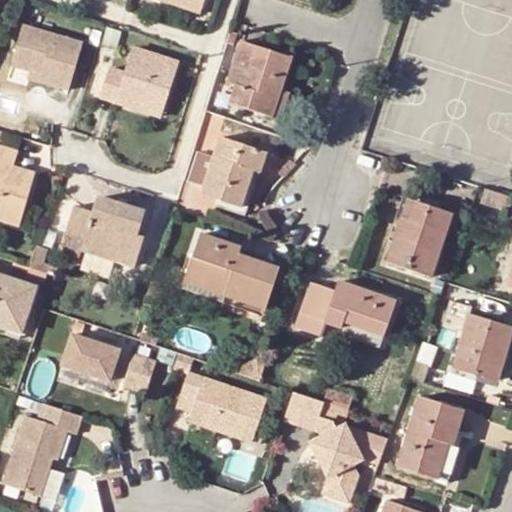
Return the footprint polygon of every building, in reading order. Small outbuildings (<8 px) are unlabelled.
[(200,14),(203,5),(187,0),(166,0),(166,2),(200,14)] [(82,47),(22,29),(10,71),(28,77),(41,80),(39,88),(68,97),(82,47)] [(101,49),(116,54),(121,36),(106,31),(101,49)] [(233,49),(237,37),(229,35),(225,46),(233,49)] [(288,58),(239,42),(225,86),(233,88),(228,105),(269,118),(278,91),(288,58)] [(179,60),(134,45),(124,72),(109,67),(99,99),(131,110),(133,103),(162,112),(179,60)] [(39,88),(41,80),(28,77),(26,84),(39,88)] [(288,95),(278,91),(269,118),(279,121),(288,95)] [(162,112),(133,103),(131,110),(159,119),(162,112)] [(195,154),(186,184),(202,189),(200,196),(240,209),(252,173),(258,175),(263,153),(218,138),(212,160),(195,154)] [(8,149),(0,146),(0,221),(18,227),(35,176),(13,169),(11,174),(3,173),(8,149)] [(17,151),(8,149),(3,173),(11,174),(13,169),(17,151)] [(511,215),(511,211),(511,199),(482,191),(477,205),(511,215)] [(65,234),(83,240),(81,249),(135,266),(145,237),(138,235),(144,214),(96,198),(92,212),(75,206),(65,234)] [(406,200),(400,219),(407,221),(413,203),(406,200)] [(449,214),(413,203),(407,221),(400,219),(386,264),(429,278),(449,214)] [(144,214),(138,235),(145,237),(154,209),(147,206),(144,214)] [(77,258),(81,249),(83,240),(65,234),(59,252),(77,258)] [(239,256),(241,248),(200,234),(183,283),(264,311),(278,270),(239,256)] [(49,251),(37,247),(29,269),(48,275),(50,267),(44,265),(49,251)] [(0,322),(21,329),(35,289),(0,276),(0,322)] [(154,309),(162,282),(151,279),(142,306),(154,309)] [(333,292),(309,285),(294,328),(320,337),(323,325),(338,330),(339,324),(381,338),(394,300),(336,281),(333,292)] [(495,381),(510,328),(451,311),(447,326),(460,330),(449,368),(495,381)] [(381,338),(339,324),(338,330),(346,332),(346,338),(378,349),(381,338)] [(109,387),(121,352),(70,335),(59,369),(109,387)] [(143,395),(154,364),(132,357),(122,387),(143,395)] [(256,383),(262,363),(253,359),(239,365),(236,376),(256,383)] [(251,447),(266,400),(187,374),(175,410),(191,416),(188,424),(251,447)] [(354,398),(326,389),(321,404),(323,405),(338,409),(349,413),(354,398)] [(333,431),(331,428),(333,425),(318,420),(323,405),(321,404),(290,394),(281,422),(320,435),(320,437),(308,444),(325,481),(320,496),(349,505),(358,479),(352,470),(365,462),(344,425),(333,431)] [(461,410),(417,397),(397,468),(437,480),(447,446),(451,446),(461,410)] [(318,420),(333,425),(338,409),(323,405),(318,420)] [(67,435),(75,438),(81,420),(39,406),(34,421),(24,418),(1,487),(40,501),(53,463),(57,464),(67,435)] [(451,446),(447,446),(437,480),(448,483),(459,449),(451,446)] [(52,467),(44,494),(57,498),(65,471),(52,467)] [(393,495),(396,485),(382,480),(379,490),(393,495)] [(416,511),(385,501),(381,511),(416,511)]
